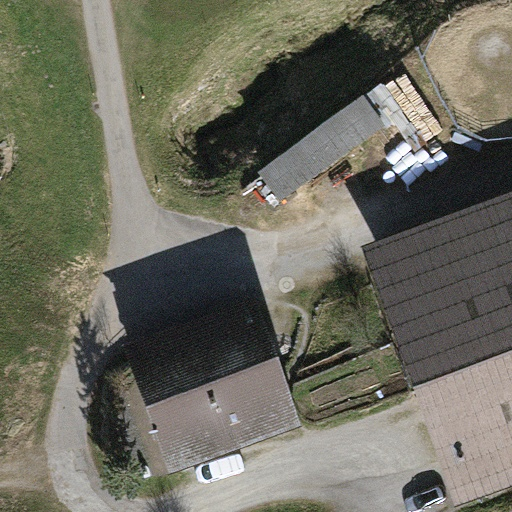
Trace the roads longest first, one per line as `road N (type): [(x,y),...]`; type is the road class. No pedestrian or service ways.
road 1 (track): [(511,172),(157,291),(126,310),(96,352),(69,414),(66,461),(85,499),(107,511)]
road 2 (residential): [(95,0),(119,147),(157,291)]
road 3 (track): [(158,511),(402,438)]
